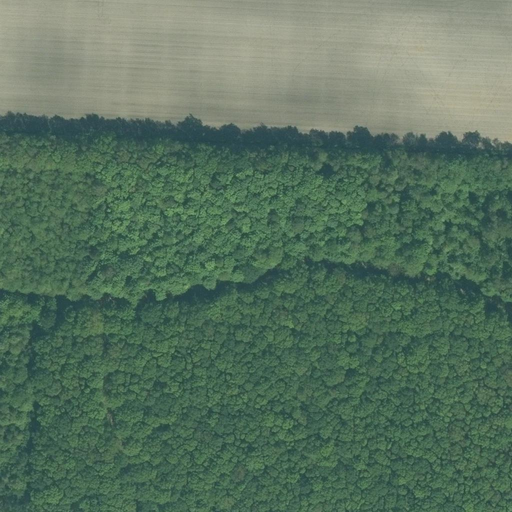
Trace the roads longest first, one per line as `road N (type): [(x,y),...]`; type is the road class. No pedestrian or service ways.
road 1 (track): [(511,311),(418,276),(324,260),(153,298),(99,301),(0,289)]
road 2 (track): [(100,301),(104,385),(130,476),(131,511)]
